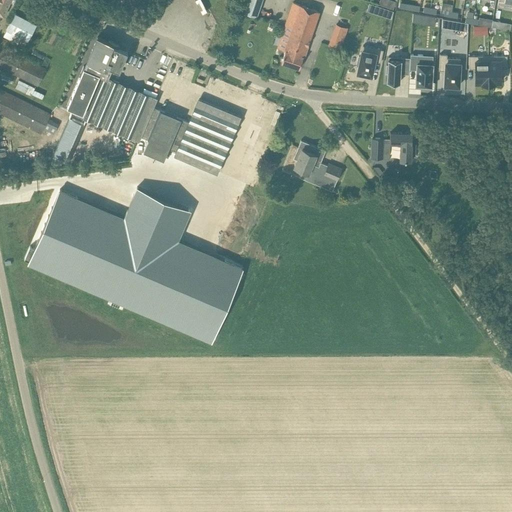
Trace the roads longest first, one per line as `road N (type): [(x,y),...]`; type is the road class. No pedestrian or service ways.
road 1 (tertiary): [(317,96),(266,84),(66,0)]
road 2 (track): [(358,161),(511,364)]
road 3 (unclassified): [(57,511),(0,274)]
road 4 (tertiary): [(511,108),(317,96)]
